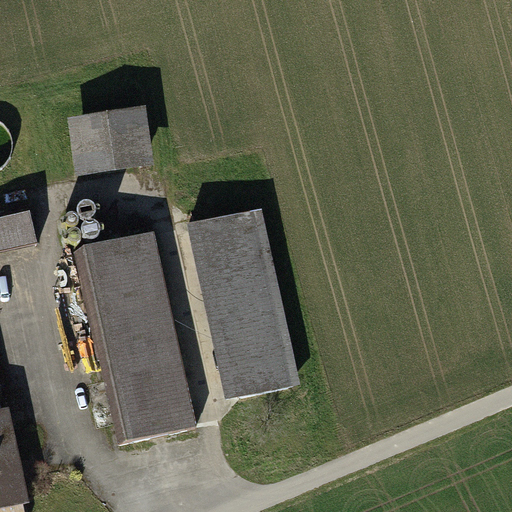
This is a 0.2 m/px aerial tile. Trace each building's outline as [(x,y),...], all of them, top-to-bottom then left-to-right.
[(81,121),(88,174),(143,167),(136,114),(81,121)] [(0,253),(38,246),(29,206),(0,212),(0,253)] [(252,214),(188,228),(226,402),(290,388),(252,214)] [(154,235),(75,252),(98,361),(101,360),(120,446),(196,429),(154,235)] [(6,411),(0,412),(0,509),(4,509),(4,511),(27,511),(13,445),(17,444),(14,431),(11,432),(6,411)]
